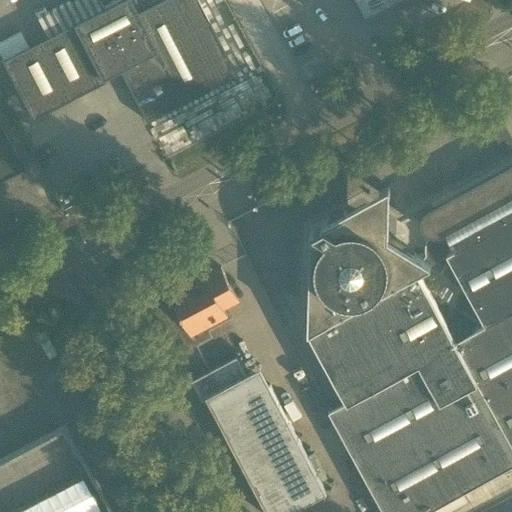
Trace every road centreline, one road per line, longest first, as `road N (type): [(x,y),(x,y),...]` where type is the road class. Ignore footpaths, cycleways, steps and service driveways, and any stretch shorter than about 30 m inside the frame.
road 1 (unclassified): [(68,258),(511,21)]
road 2 (unclassified): [(68,258),(205,511)]
road 3 (unknown): [(317,126),(246,0)]
